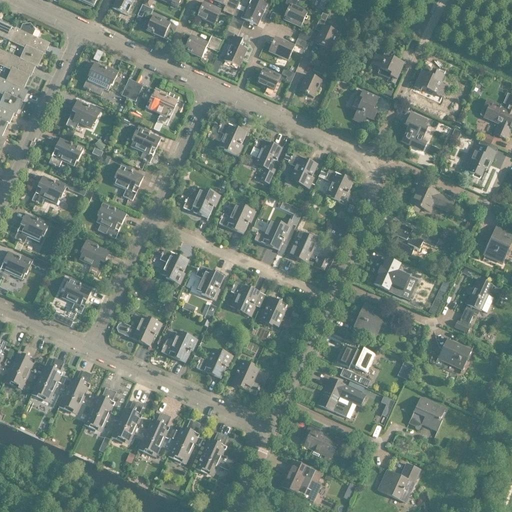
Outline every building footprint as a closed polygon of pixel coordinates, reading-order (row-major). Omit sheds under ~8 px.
[(116,0),(112,10),(126,16),(133,0),(116,0)] [(159,0),(159,1),(176,9),(180,0),(159,0)] [(223,0),(224,0),(221,5),(224,7),(235,12),(239,3),(231,0),(223,0)] [(249,0),(240,19),(233,16),(233,17),(228,27),(239,32),(244,21),(257,27),(266,6),(253,0),(249,0)] [(306,14),(293,8),(296,0),(286,0),(284,5),(289,7),(282,21),(300,29),(306,14)] [(203,3),(196,18),(214,26),(220,11),(203,3)] [(150,16),(153,11),(142,6),(137,17),(141,19),(144,13),(150,16)] [(233,17),(233,16),(235,12),(224,7),(222,12),(233,17)] [(322,14),(319,20),(314,31),(319,33),(314,44),(329,51),(337,33),(322,27),(327,16),(322,14)] [(152,17),(145,31),(163,39),(169,25),(152,17)] [(0,35),(2,37),(9,41),(15,29),(0,21),(0,35)] [(15,29),(9,41),(16,44),(16,43),(25,47),(20,60),(37,68),(37,67),(36,67),(43,50),(46,51),(49,44),(32,36),(35,30),(34,30),(30,24),(22,25),(22,24),(20,28),(18,27),(16,29),(15,29)] [(228,27),(226,32),(233,35),(237,37),(239,32),(228,27)] [(299,34),(297,40),(308,45),(313,34),(308,31),(306,37),(299,34)] [(233,35),(226,32),(223,38),(230,41),(233,35)] [(190,36),(183,51),(201,59),(206,48),(217,53),(222,42),(211,37),(207,44),(190,36)] [(234,38),(224,62),(238,68),(246,51),(239,48),(242,42),(234,38)] [(274,38),(268,52),(287,61),(294,47),(274,38)] [(297,40),(294,45),(305,50),(308,45),(297,40)] [(98,61),(102,53),(97,50),(93,59),(98,61)] [(375,55),(370,66),(379,70),(377,75),(388,80),(387,82),(393,85),(403,64),(391,58),(393,53),(385,50),(381,58),(375,55)] [(20,60),(4,53),(1,51),(0,52),(0,64),(2,66),(3,65),(12,69),(6,82),(22,89),(30,72),(32,73),(35,67),(37,68),(20,60)] [(221,62),(214,59),(209,70),(215,73),(221,62)] [(91,71),(90,70),(82,88),(100,96),(103,90),(107,92),(110,86),(111,87),(117,75),(94,64),(91,71)] [(323,76),(325,71),(314,66),(312,71),(323,76)] [(262,69),(256,84),(273,91),(280,77),(262,69)] [(283,69),(280,75),(286,77),(284,81),(289,84),(294,74),(283,69)] [(433,77),(421,72),(413,89),(420,92),(421,89),(441,98),(446,87),(440,85),(444,76),(435,73),(433,77)] [(306,75),(298,92),(312,99),(320,82),(306,75)] [(0,92),(4,95),(0,103),(0,107),(15,115),(16,115),(14,114),(22,97),(24,98),(27,92),(22,89),(6,82),(0,79),(0,92)] [(128,100),(135,83),(128,80),(121,96),(128,100)] [(142,86),(135,83),(128,100),(135,103),(142,86)] [(389,97),(391,91),(385,88),(382,95),(389,97)] [(149,104),(147,110),(155,114),(156,112),(160,114),(156,122),(166,126),(174,108),(173,108),(176,102),(153,91),(148,104),(149,104)] [(356,111),(352,120),(362,125),(365,118),(372,122),(375,114),(372,112),(378,100),(357,91),(350,108),(356,111)] [(488,108),(484,118),(498,124),(494,135),(505,139),(509,129),(511,130),(511,95),(505,109),(498,106),(499,105),(487,99),(484,106),(488,108)] [(410,107),(413,100),(407,98),(404,104),(410,107)] [(73,108),(65,126),(75,130),(78,122),(82,124),(82,126),(90,129),(93,124),(94,125),(100,113),(77,102),(74,109),(73,108)] [(15,115),(0,107),(0,136),(8,120),(10,121),(13,114),(15,115)] [(427,130),(425,129),(428,122),(409,114),(403,127),(407,128),(401,142),(411,147),(414,141),(420,143),(427,130)] [(446,122),(450,125),(454,124),(455,119),(451,116),(446,118),(446,122)] [(223,152),(235,157),(245,134),(239,132),(239,131),(221,123),(217,132),(225,136),(224,140),(222,139),(218,148),(224,150),(223,152)] [(450,128),(441,124),(438,130),(447,134),(450,128)] [(143,152),(139,160),(149,164),(157,146),(156,146),(159,140),(136,129),(131,141),(132,142),(130,148),(138,151),(139,150),(143,152)] [(456,139),(459,132),(453,130),(451,136),(456,139)] [(492,139),(483,134),(480,141),(490,145),(492,139)] [(53,148),(55,149),(48,164),(58,168),(61,160),(65,162),(65,163),(73,167),(76,162),(77,163),(83,150),(57,139),(53,148)] [(257,139),(253,148),(249,156),(256,159),(254,164),(259,166),(258,168),(264,170),(259,181),(268,185),(276,168),(273,167),(281,150),(275,148),(275,147),(257,139)] [(469,160),(464,171),(480,178),(483,170),(486,171),(495,148),(489,146),(490,145),(480,141),(475,152),(470,150),(466,159),(469,160)] [(100,142),(96,146),(100,151),(105,146),(100,142)] [(97,157),(99,152),(93,149),(91,155),(97,157)] [(104,154),(101,162),(106,165),(110,156),(104,154)] [(310,163),(292,155),(288,164),(296,168),(295,172),(293,171),(289,180),(295,182),(294,184),(306,189),(316,167),(310,164),(310,163)] [(126,189),(122,198),(132,202),(140,184),(139,184),(142,177),(119,167),(114,179),(115,180),(113,185),(121,189),(122,187),(126,189)] [(328,171),(324,180),(332,184),(330,188),(328,187),(325,196),(330,198),(329,200),(342,205),(352,183),(346,180),(346,179),(328,171)] [(31,202),(40,206),(44,198),(48,200),(47,201),(56,205),(58,200),(60,200),(65,188),(67,189),(67,190),(83,197),(86,191),(68,183),(65,188),(43,178),(40,184),(39,184),(31,202)] [(453,201),(438,194),(418,185),(407,209),(417,214),(419,208),(429,213),(432,206),(448,213),(453,201)] [(201,216),(207,219),(217,196),(205,191),(204,192),(199,190),(195,198),(197,199),(195,203),(187,199),(183,209),(200,217),(201,216)] [(88,205),(91,197),(86,195),(82,203),(88,205)] [(291,222),(290,225),(295,227),(302,212),(282,203),(279,209),(293,215),(290,222),(291,222)] [(105,235),(115,240),(123,222),(122,221),(125,215),(102,205),(96,217),(98,218),(96,223),(100,225),(98,231),(105,235)] [(236,233),(236,232),(243,235),(253,212),(241,207),(240,208),(235,206),(231,214),(233,215),(231,219),(222,215),(218,225),(236,233)] [(22,222),(14,240),(23,244),(27,236),(31,237),(30,239),(39,243),(41,237),(43,238),(48,226),(26,216),(23,222),(22,222)] [(266,235),(258,231),(254,241),(271,249),(272,248),(278,251),(290,225),(291,222),(290,222),(283,219),(281,225),(276,223),(276,224),(270,222),(266,230),(268,231),(266,235)] [(344,230),(347,223),(341,220),(338,227),(344,230)] [(484,255),(498,262),(501,255),(504,256),(511,238),(511,233),(508,232),(511,227),(499,222),(484,255)] [(464,230),(469,233),(472,225),(467,223),(464,230)] [(62,237),(66,229),(58,225),(54,233),(62,237)] [(392,249),(410,258),(413,251),(412,251),(413,249),(417,251),(416,251),(418,252),(419,250),(422,243),(423,242),(421,241),(411,236),(411,237),(409,236),(411,230),(400,225),(394,237),(399,239),(396,244),(395,243),(392,249)] [(331,227),(327,236),(334,239),(341,242),(345,234),(331,227)] [(294,244),(289,256),(295,259),(295,260),(313,268),(315,269),(327,274),(328,270),(331,265),(331,264),(324,261),(317,258),(323,246),(311,240),(311,239),(299,233),(297,232),(292,243),(294,244)] [(425,232),(421,241),(423,242),(422,243),(434,249),(439,238),(425,232)] [(85,243),(79,255),(81,256),(78,261),(87,265),(88,263),(92,265),(88,273),(98,278),(106,260),(105,259),(108,253),(85,243)] [(164,251),(159,260),(168,264),(166,268),(164,267),(160,276),(166,278),(165,280),(177,285),(187,262),(181,260),(181,259),(164,251)] [(31,264),(8,253),(5,260),(5,259),(0,269),(0,278),(6,282),(10,273),(14,275),(13,277),(22,281),(24,275),(26,276),(31,264)] [(38,260),(35,267),(49,274),(52,267),(38,260)] [(397,273),(399,267),(385,260),(381,269),(380,269),(376,276),(377,277),(373,286),(408,302),(417,282),(397,273)] [(200,296),(212,301),(223,278),(217,276),(217,275),(199,267),(195,276),(203,280),(201,284),(199,283),(196,292),(201,294),(200,296)] [(462,273),(470,277),(472,271),(464,268),(462,273)] [(444,280),(446,275),(447,273),(442,270),(439,277),(444,280)] [(62,293),(64,293),(61,299),(70,303),(70,301),(74,303),(71,311),(80,315),(88,297),(90,291),(68,280),(62,293)] [(459,323),(457,322),(453,328),(467,334),(470,328),(467,327),(473,314),(477,315),(479,311),(480,312),(486,314),(493,299),(487,296),(492,286),(477,280),(466,305),(467,306),(459,323)] [(230,292),(235,294),(229,307),(237,310),(236,312),(248,317),(259,294),(235,283),(230,292)] [(431,307),(428,314),(434,316),(437,310),(444,294),(439,291),(431,307)] [(167,302),(173,305),(176,299),(169,297),(167,302)] [(275,302),(269,300),(259,322),(271,328),(272,326),(277,329),(281,320),(279,320),(281,315),(289,319),(294,310),(276,302),(275,302)] [(210,305),(204,319),(210,322),(216,308),(210,305)] [(357,334),(372,341),(379,324),(385,326),(389,317),(363,305),(359,315),(361,316),(356,327),(360,329),(357,334)] [(52,320),(70,328),(73,322),(55,313),(52,320)] [(121,324),(117,325),(116,329),(117,334),(142,345),(143,344),(149,347),(159,324),(147,319),(146,320),(141,318),(137,326),(139,327),(137,331),(121,324)] [(240,335),(246,337),(248,331),(242,329),(240,335)] [(164,343),(160,353),(178,361),(178,360),(184,363),(195,340),(183,335),(182,336),(177,334),(173,341),(171,340),(169,340),(167,340),(166,342),(164,343)] [(442,348),(436,360),(437,360),(443,363),(461,371),(470,353),(448,343),(445,349),(442,348)] [(363,350),(361,354),(344,346),(336,364),(348,370),(350,366),(366,374),(374,355),(363,350)] [(17,354),(3,383),(4,384),(4,383),(20,390),(25,379),(26,380),(30,371),(29,371),(32,364),(29,363),(34,351),(25,347),(21,356),(17,354)] [(218,351),(217,352),(212,350),(208,358),(210,359),(208,363),(200,359),(195,369),(213,377),(214,376),(220,379),(230,356),(218,351)] [(4,365),(10,368),(12,362),(6,359),(4,365)] [(46,362),(32,394),(44,399),(47,398),(50,391),(52,392),(59,377),(56,375),(62,363),(52,359),(51,363),(46,362)] [(253,367),(241,361),(231,384),(237,387),(237,388),(255,396),(259,386),(251,383),(253,379),(254,379),(258,371),(253,368),(253,367)] [(404,362),(401,368),(409,371),(412,366),(404,362)] [(342,370),(339,377),(366,389),(369,382),(342,370)] [(70,381),(59,406),(71,411),(74,410),(78,403),(80,404),(86,389),(84,388),(89,376),(80,371),(74,383),(70,381)] [(344,386),(329,379),(317,406),(332,412),(345,418),(351,404),(359,407),(365,396),(344,387),(344,386)] [(364,389),(349,382),(347,386),(362,393),(364,389)] [(95,399),(84,424),(96,429),(99,428),(103,421),(105,422),(111,407),(109,405),(114,393),(105,389),(99,401),(95,399)] [(380,403),(386,406),(391,408),(394,403),(383,398),(380,403)] [(419,398),(413,413),(420,417),(415,428),(415,430),(419,430),(423,421),(430,424),(428,429),(437,432),(445,413),(438,409),(439,407),(419,398)] [(127,414),(122,412),(111,436),(123,442),(126,441),(130,433),(132,434),(139,419),(136,418),(141,406),(132,402),(127,414)] [(159,414),(154,426),(150,424),(138,449),(151,454),(154,453),(157,446),(159,447),(166,432),(163,430),(169,418),(159,414)] [(199,425),(189,421),(184,433),(179,431),(178,433),(175,441),(168,456),(180,461),(184,460),(187,453),(189,454),(196,439),(193,437),(199,425)] [(345,442),(308,426),(305,434),(308,435),(303,446),(312,450),(310,455),(319,459),(321,454),(329,458),(334,447),(341,450),(345,442)] [(178,433),(173,431),(170,439),(175,441),(178,433)] [(207,443),(196,468),(208,474),(211,472),(214,465),(228,471),(232,462),(226,460),(226,458),(224,459),(220,457),(223,451),(220,450),(226,438),(217,433),(211,445),(207,443)] [(129,453),(125,462),(130,465),(135,456),(129,453)] [(313,502),(320,487),(316,486),(321,475),(292,462),(280,488),(313,502)] [(377,491),(405,504),(419,471),(406,465),(400,478),(386,472),(377,491)] [(332,475),(327,472),(324,479),(329,482),(332,475)] [(346,491),(352,494),(356,487),(349,484),(346,491)]
